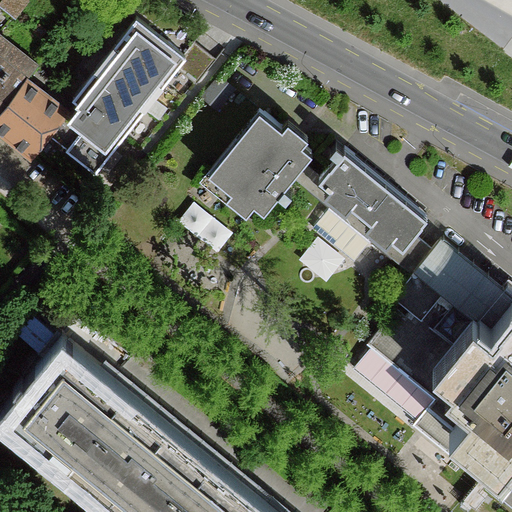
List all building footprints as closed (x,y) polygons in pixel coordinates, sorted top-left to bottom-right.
[(26,6),(18,0),(3,0),(1,4),(17,17),(26,6)] [(186,55),(138,16),(74,96),(82,102),(123,134),(186,55)] [(47,30),(40,25),(34,31),(41,36),(47,30)] [(0,59),(0,111),(26,79),(0,59)] [(235,90),(220,78),(205,95),(220,107),(235,90)] [(26,79),(0,111),(0,127),(32,154),(50,131),(66,110),(26,79)] [(96,168),(123,134),(82,102),(72,115),(66,110),(50,131),(96,168)] [(295,170),(304,160),(313,149),(303,141),(309,134),(289,117),(283,125),(265,110),(214,173),(244,197),(247,193),(265,208),(279,191),(285,183),(295,170)] [(331,147),(339,154),(345,147),(337,140),(331,147)] [(304,160),(295,170),(416,268),(432,248),(413,231),(428,212),(346,146),(345,147),(339,154),(321,174),(304,160)] [(293,189),(285,183),(279,191),(287,196),(293,189)] [(416,268),(474,314),(494,331),(511,308),(511,291),(442,236),(432,248),(416,268)] [(474,314),(416,268),(394,296),(413,311),(407,319),(398,313),(375,341),(400,361),(406,354),(419,365),(413,372),(454,406),(444,418),(453,425),(442,439),(493,479),(500,471),(451,431),(469,409),(446,389),(452,382),(432,366),(474,314)] [(511,308),(494,331),(474,314),(432,366),(452,382),(446,389),(469,409),(451,431),(500,471),(511,456),(511,308)] [(25,393),(10,412),(47,442),(43,447),(63,462),(121,390),(104,376),(105,373),(67,342),(51,361),(47,359),(22,391),(25,393)] [(139,404),(121,390),(63,462),(81,478),(85,473),(133,511),(132,511),(164,511),(207,460),(189,446),(192,444),(140,402),(139,404)] [(511,456),(500,471),(493,479),(511,495),(511,456)] [(224,474),(207,460),(164,511),(275,511),(226,472),(224,474)]
